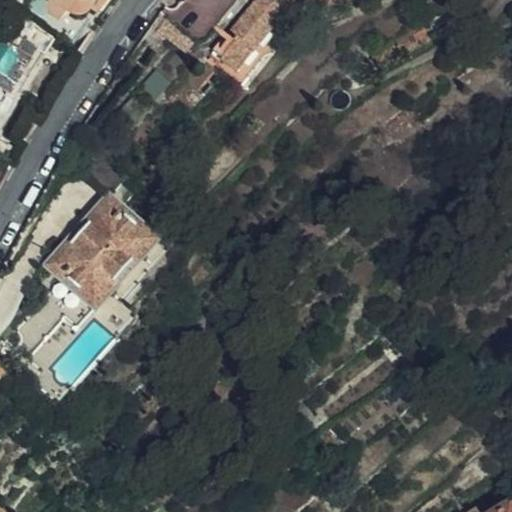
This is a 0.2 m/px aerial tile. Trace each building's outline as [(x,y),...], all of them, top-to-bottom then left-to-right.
[(45,0),(40,7),(56,20),(63,10),(70,15),(76,15),(86,6),(92,11),(99,0),(45,0)] [(206,37),(232,4),(227,0),(197,0),(174,30),(191,41),(201,40),(206,37)] [(280,9),(269,0),(243,0),(232,13),(237,17),(224,34),(220,31),(204,52),(213,60),(215,58),(219,52),(236,65),(232,70),(225,78),(233,85),(290,17),(280,9)] [(269,0),(280,9),(287,0),(269,0)] [(0,87),(4,90),(30,48),(0,29),(0,87)] [(215,58),(232,70),(236,65),(219,52),(215,58)] [(146,90),(163,73),(152,61),(134,78),(146,90)] [(126,172),(99,143),(77,169),(108,193),(126,172)] [(0,172),(9,158),(0,152),(0,172)] [(136,244),(148,230),(110,195),(106,200),(106,219),(96,231),(86,237),(69,240),(63,238),(43,260),(63,277),(87,299),(101,284),(103,286),(139,247),(136,244)] [(106,219),(106,200),(69,240),(86,237),(96,231),(106,219)] [(155,236),(148,230),(136,244),(139,247),(103,286),(101,284),(87,299),(93,304),(106,290),(109,290),(143,253),(142,252),(155,236)] [(93,304),(87,299),(63,277),(16,328),(18,340),(15,343),(18,349),(25,356),(59,316),(73,326),(93,304)] [(511,511),(511,504),(508,499),(488,511),(474,511),(473,510),(469,511),(511,511)]
